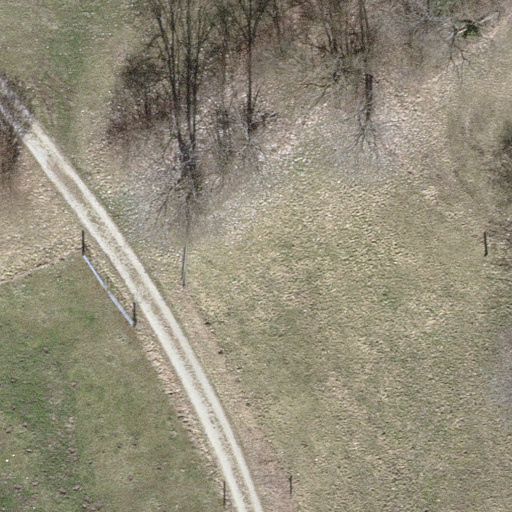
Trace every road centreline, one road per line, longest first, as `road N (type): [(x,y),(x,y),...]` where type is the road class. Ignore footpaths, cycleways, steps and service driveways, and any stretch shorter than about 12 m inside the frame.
road 1 (track): [(259,511),(250,478),(111,214),(0,83)]
road 2 (track): [(111,214),(408,0)]
